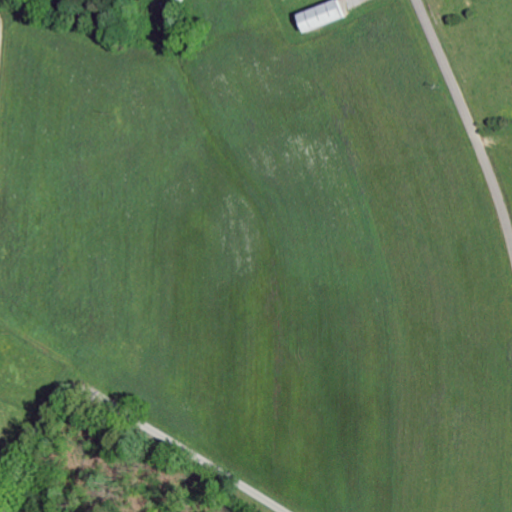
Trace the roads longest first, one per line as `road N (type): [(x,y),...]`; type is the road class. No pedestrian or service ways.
road 1 (residential): [(281,511),(88,395),(54,408),(18,473)]
road 2 (residential): [(511,256),(473,133),(417,0)]
